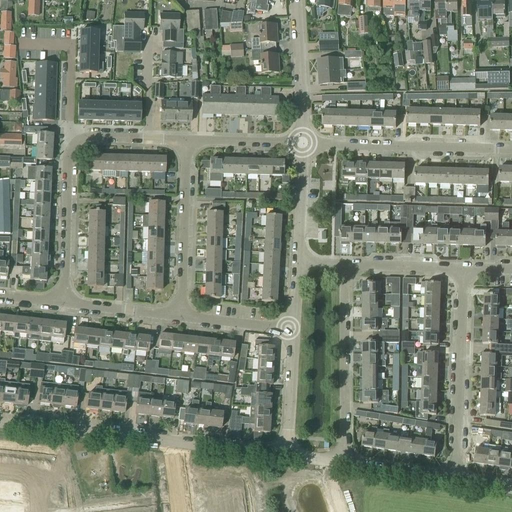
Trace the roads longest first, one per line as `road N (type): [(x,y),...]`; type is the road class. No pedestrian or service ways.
road 1 (residential): [(457,480),(464,269)]
road 2 (residential): [(511,151),(300,144)]
road 3 (residential): [(345,461),(342,265)]
road 4 (residential): [(179,317),(185,142)]
road 5 (residential): [(171,441),(0,422)]
road 6 (residential): [(73,141),(63,304)]
road 7 (residential): [(73,141),(71,46),(19,44)]
road 8 (residential): [(300,144),(295,0)]
road 9 (residential): [(464,269),(342,265)]
road 10 (residential): [(298,264),(300,144)]
